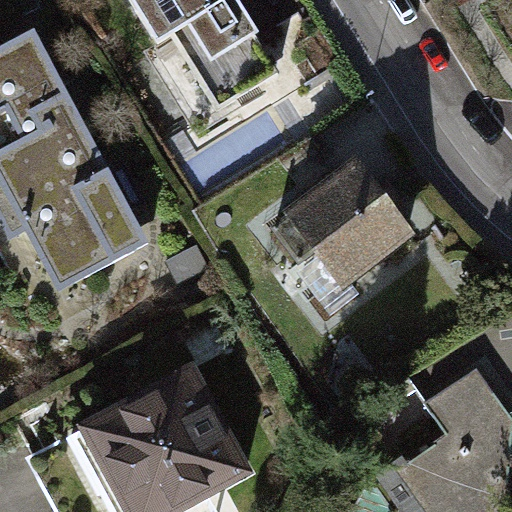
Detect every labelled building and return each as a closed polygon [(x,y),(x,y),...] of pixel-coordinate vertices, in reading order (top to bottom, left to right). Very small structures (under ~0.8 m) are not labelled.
[(116,0),(148,52),(178,34),(200,70),(249,41),(223,0),(116,0)] [(0,53),(0,232),(17,262),(31,254),(60,306),(148,255),(112,193),(88,207),(0,53)] [(418,241),(361,164),(277,225),(335,303),(418,241)] [(190,511),(251,476),(186,366),(67,437),(112,511),(190,511)] [(408,511),(507,511),(511,434),(511,417),(474,377),(425,403),(452,436),(383,480),(408,511)]
